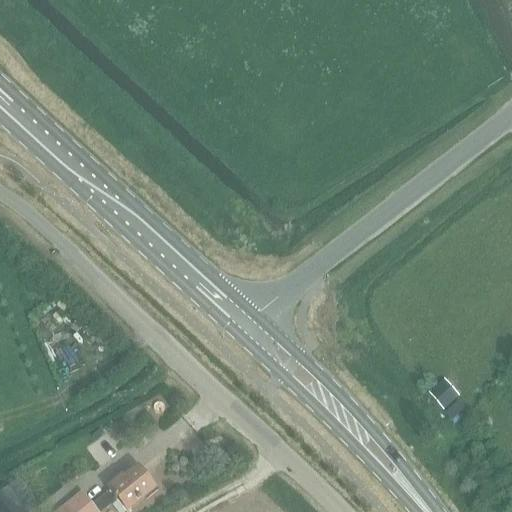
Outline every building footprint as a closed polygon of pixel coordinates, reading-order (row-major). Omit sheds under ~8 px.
[(465,361),(441,375),(448,386),(471,372),(465,361)] [(463,399),(478,386),(470,377),(455,390),(463,399)] [(442,385),(429,395),(443,410),(455,400),(442,385)] [(110,494),(92,507),(96,511),(102,511),(116,501),(124,511),(128,511),(145,499),(146,500),(158,491),(147,478),(145,479),(138,471),(125,481),(123,479),(108,491),(110,494)] [(23,511),(7,491),(0,496),(0,511),(23,511)] [(82,494),(59,511),(96,511),(92,507),(82,494)]
